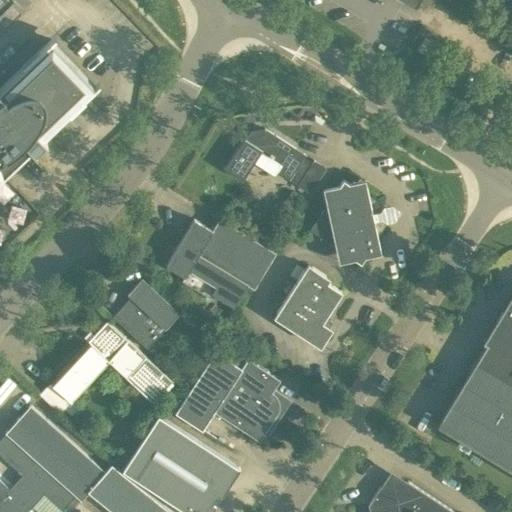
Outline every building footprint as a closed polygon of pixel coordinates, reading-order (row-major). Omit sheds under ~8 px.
[(0,0),(0,29),(3,27),(4,28),(22,12),(12,1),(10,3),(7,0),(0,0)] [(0,175),(30,146),(34,151),(36,149),(34,148),(43,139),(45,141),(46,139),(42,135),(95,84),(50,37),(0,85),(0,175)] [(424,38),(417,50),(427,55),(433,43),(424,38)] [(277,172),(288,179),(308,193),(325,167),(313,160),(311,163),(302,158),(305,154),(264,128),(262,131),(251,135),(247,140),(244,138),(233,155),(224,169),(242,180),(261,151),(282,164),(277,172)] [(380,209),(383,205),(368,195),(364,179),(348,182),(342,179),(338,185),(322,188),(326,204),(309,229),(334,245),(338,261),(354,258),(360,262),(364,256),(380,252),(377,236),(386,221),(382,219),(380,209)] [(193,218),(165,265),(233,306),(246,284),(253,288),(275,252),(218,217),(211,229),(193,218)] [(311,266),(304,268),(303,270),(297,266),(290,276),(296,280),(275,312),(277,319),(315,344),(322,343),(329,332),(327,326),(321,322),(341,291),(326,282),(325,275),(311,266)] [(127,331),(146,348),(163,329),(178,313),(141,279),(126,294),(129,297),(123,304),(112,316),(127,331)] [(511,291),(484,338),(488,340),(435,425),(511,471),(511,291)] [(104,319),(36,392),(59,414),(106,363),(150,404),(171,381),(104,319)] [(273,394),(272,392),(280,380),(247,359),(241,369),(214,352),(174,413),(201,431),(213,412),(259,441),(276,414),(278,411),(279,406),(278,402),(277,398),(275,396),(273,394)] [(0,455),(7,461),(26,478),(43,493),(62,510),(75,495),(81,500),(88,492),(113,511),(171,511),(110,463),(104,471),(29,404),(0,438),(0,455)] [(157,414),(121,469),(186,511),(209,511),(239,468),(157,414)] [(26,511),(43,493),(26,478),(20,485),(13,492),(0,480),(0,511),(26,511)] [(367,504),(368,511),(454,511),(407,481),(378,487),(367,504)]
